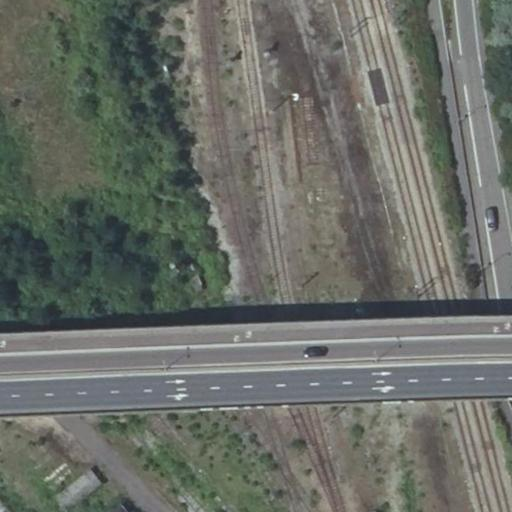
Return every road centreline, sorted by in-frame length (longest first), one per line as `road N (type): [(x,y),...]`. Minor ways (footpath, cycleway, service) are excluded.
road 1 (primary): [(511,350),(0,370)]
road 2 (primary): [(0,401),(511,383)]
road 3 (primary): [(461,0),(511,329)]
